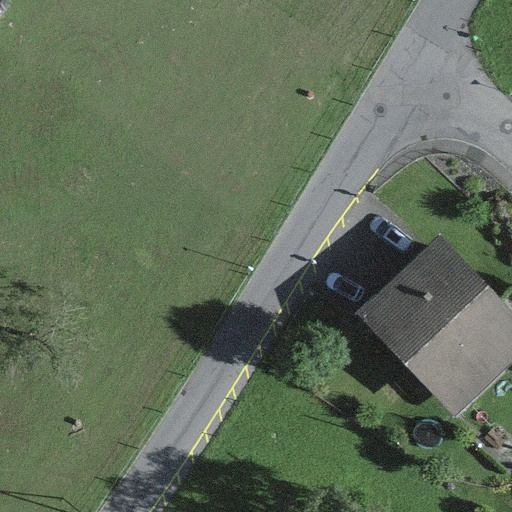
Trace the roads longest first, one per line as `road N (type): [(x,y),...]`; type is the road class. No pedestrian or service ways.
road 1 (unclassified): [(120,511),(409,59)]
road 2 (residential): [(409,59),(511,146)]
